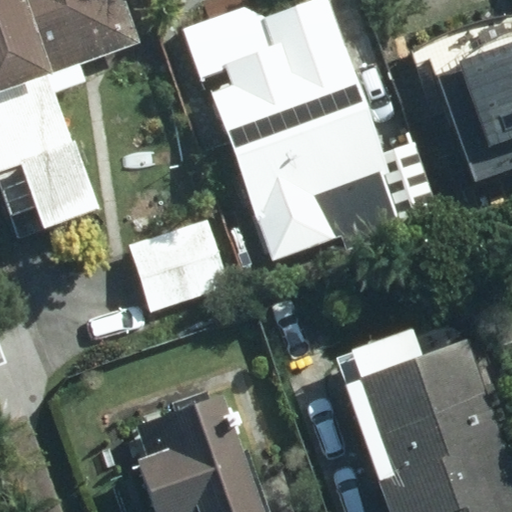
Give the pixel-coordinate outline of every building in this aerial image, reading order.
[(126,50),(107,0),(0,0),(0,178),(5,177),(27,238),(86,218),(44,100),(71,89),(66,71),(126,50)] [(375,163),(319,9),(256,32),(265,59),(215,77),(221,93),(201,100),(260,266),(339,239),(324,199),(369,183),(386,231),(428,215),(404,151),(375,163)] [(511,56),(415,89),(451,195),(511,174),(511,56)] [(127,253),(156,336),(228,311),(198,227),(127,253)] [(371,511),(480,511),(503,505),(449,355),(409,369),(400,345),(336,368),(346,396),(332,400),(371,511)] [(245,511),(208,407),(129,435),(140,466),(128,470),(142,511),(245,511)]
